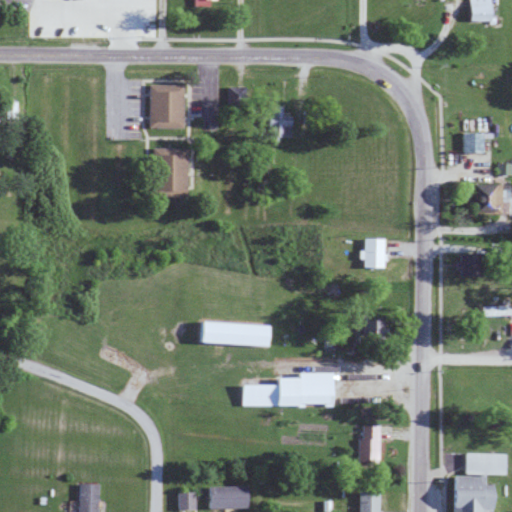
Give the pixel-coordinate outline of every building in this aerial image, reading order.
[(467,0),(467,19),(488,20),(488,0),(467,0)] [(145,126),(180,127),(181,84),(146,84),(145,126)] [(16,101),(4,101),(4,118),(16,118),(16,101)] [(265,140),(277,140),(277,136),(289,136),(289,115),(281,114),(281,105),(268,105),(268,114),(266,114),(265,140)] [(479,132),(459,132),(459,152),(479,152),(479,132)] [(149,196),(183,197),(184,147),(150,146),(149,196)] [(494,174),(509,174),(509,162),(494,162),(494,174)] [(511,196),(507,196),(507,184),(470,183),(469,213),(511,214),(511,196)] [(357,267),(380,266),(380,237),(359,237),(359,250),(357,250),(357,267)] [(478,315),(511,314),(511,304),(478,305),(478,315)] [(193,342),(265,345),(266,323),(194,320),(193,342)] [(382,341),(381,320),(358,320),(359,342),(382,341)] [(237,405),(321,404),(322,406),(329,406),(328,372),(293,372),(293,377),(271,377),(271,383),(237,383),(237,405)] [(375,425),(358,425),(358,437),(355,437),(355,463),(375,463),(375,425)] [(487,511),(488,483),(482,483),(482,473),(503,473),(503,452),(461,452),(460,475),(447,475),(446,511),(487,511)] [(92,511),(94,484),(75,483),(73,511),(92,511)] [(242,485),(204,486),(204,508),(243,507),(242,485)] [(193,509),(192,491),(174,492),(174,509),(193,509)] [(375,511),(376,491),(355,491),(354,511),(375,511)]
